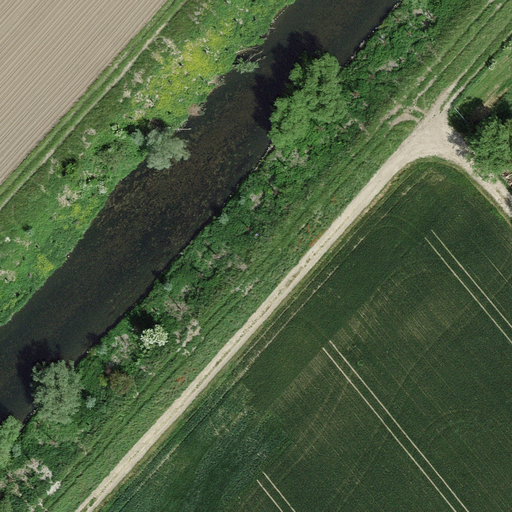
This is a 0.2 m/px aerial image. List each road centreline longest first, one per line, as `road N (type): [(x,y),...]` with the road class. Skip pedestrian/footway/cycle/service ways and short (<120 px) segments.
road 1 (track): [(79,511),(437,117)]
road 2 (track): [(437,117),(399,111),(499,0)]
